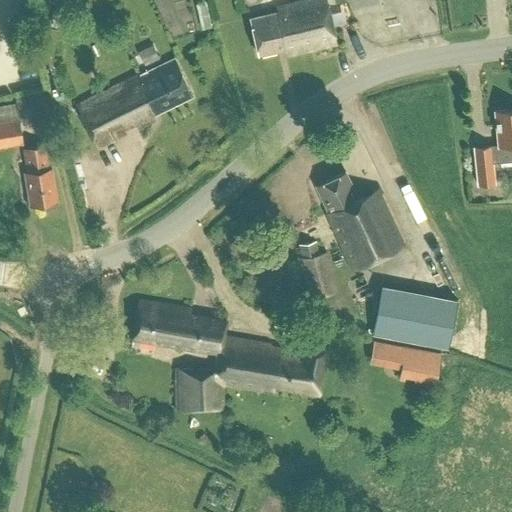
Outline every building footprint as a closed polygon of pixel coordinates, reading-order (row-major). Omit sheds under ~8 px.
[(71,0),(66,0),(65,13),(86,15),(87,2),(71,0)] [(189,0),(197,28),(208,25),(200,0),(189,0)] [(282,53),(335,41),(325,0),(295,0),(274,5),(275,10),(249,16),(257,51),(281,46),(282,53)] [(189,91),(171,56),(136,74),(135,72),(74,102),(98,149),(126,134),(124,130),(134,125),(136,130),(156,120),(151,110),(189,91)] [(0,146),(22,142),(18,117),(51,111),(48,89),(14,95),(15,102),(0,104),(0,146)] [(264,118),(274,137),(298,123),(288,105),(264,118)] [(472,182),(489,181),(488,162),(511,159),(511,107),(492,109),(494,144),(470,145),(472,182)] [(50,166),(47,141),(24,144),(28,167),(25,168),(29,201),(58,197),(54,165),(50,166)] [(357,195),(346,169),(315,183),(327,208),(325,209),(351,266),(401,243),(378,192),(381,191),(378,185),(357,195)] [(300,257),(317,252),(314,239),(297,243),(300,257)] [(307,296),(335,290),(325,251),(317,252),(300,257),(298,257),(307,296)] [(381,287),(373,334),(446,347),(454,300),(381,287)] [(219,354),(223,336),(220,336),(223,322),(188,314),(189,307),(138,296),(130,338),(213,354),(219,354)] [(215,380),(221,380),(255,387),(255,384),(271,387),(272,382),(317,390),(326,343),(304,339),(300,360),(276,355),(277,351),(265,348),(266,345),(223,336),(219,354),(213,354),(211,363),(211,366),(218,368),(215,380)] [(434,381),(439,351),(373,338),(368,362),(400,368),(398,375),(434,381)] [(222,407),(221,380),(215,380),(218,368),(211,366),(211,363),(172,366),(174,410),(222,407)] [(388,418),(391,407),(368,401),(365,412),(388,418)]
